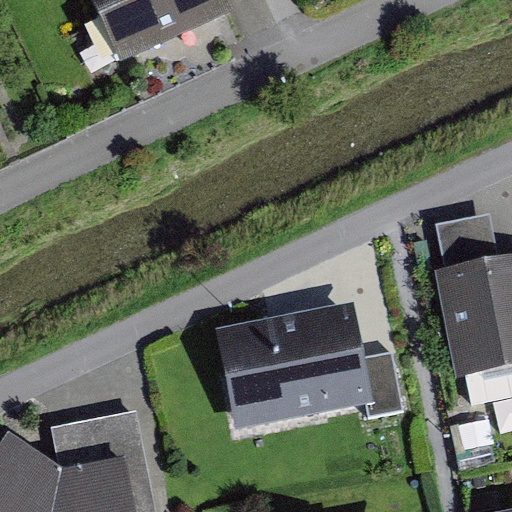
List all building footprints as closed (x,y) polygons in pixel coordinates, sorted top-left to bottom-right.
[(228,0),(99,0),(129,65),(236,17),(228,0)] [(0,127),(9,124),(0,104),(0,127)] [(499,217),(445,227),(454,272),(507,262),(499,217)] [(477,380),(482,407),(511,400),(511,260),(507,262),(454,272),(447,274),(469,382),(477,380)] [(351,306),(215,331),(233,429),(365,405),(368,421),(402,415),(392,357),(379,359),(361,362),(351,306)] [(138,511),(164,511),(145,413),(60,430),(68,472),(128,460),(138,511)] [(497,422),(472,427),(476,449),(501,445),(497,422)] [(0,453),(0,511),(138,511),(128,460),(68,472),(13,435),(0,453)]
